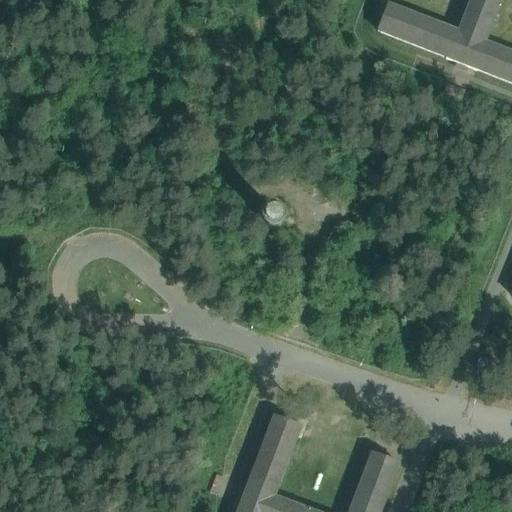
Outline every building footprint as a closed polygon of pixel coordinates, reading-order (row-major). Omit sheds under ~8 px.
[(471,0),(458,34),(388,7),(378,32),(446,59),(476,71),(476,70),(511,84),(511,55),(483,44),(500,0),(471,0)] [(465,92),(447,85),(443,94),(461,101),(465,92)] [(281,226),(281,223),(281,220),(279,217),(276,216),(273,215),(270,216),(267,217),(265,220),(265,223),(265,227),(267,229),(270,231),(273,232),(276,231),(279,229),(281,226)] [(351,511),(306,511),(272,499),(299,428),(274,419),(248,487),(247,487),(237,511),(379,511),(397,465),(372,456),(351,511)] [(225,480),(216,476),(209,494),(218,498),(225,480)]
